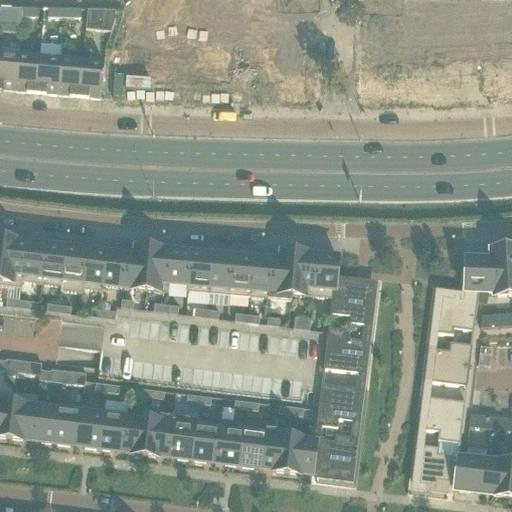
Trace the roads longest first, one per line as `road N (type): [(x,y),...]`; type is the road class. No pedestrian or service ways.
road 1 (residential): [(0,210),(135,226),(511,227)]
road 2 (primary): [(511,153),(256,156),(0,141)]
road 3 (primary): [(0,171),(226,185),(511,183)]
road 4 (unclassified): [(338,131),(0,114)]
road 5 (unclassified): [(511,127),(338,131)]
road 6 (residential): [(339,0),(338,131)]
road 7 (residential): [(125,511),(0,496)]
